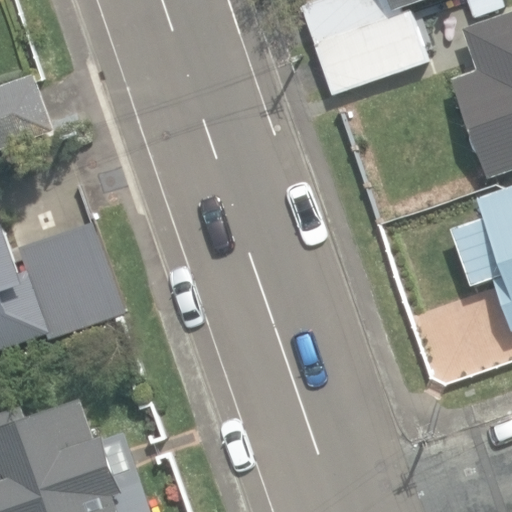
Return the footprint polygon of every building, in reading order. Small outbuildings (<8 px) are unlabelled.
[(336,95),(432,62),(412,5),(425,0),(323,0),(305,6),(336,95)] [(469,0),(474,15),(506,5),(504,0),(469,0)] [(511,13),(467,29),(482,69),(457,78),(493,179),(511,171),(511,13)] [(0,150),(59,131),(40,75),(0,87),(0,150)] [(495,278),(511,327),(511,185),(480,196),(487,216),(452,228),(472,286),(495,278)] [(22,272),(3,217),(0,218),(0,351),(48,335),(49,339),(127,312),(96,222),(23,247),(31,269),(22,272)] [(0,511),(154,511),(137,462),(130,465),(117,426),(96,433),(82,395),(0,423),(0,511)]
